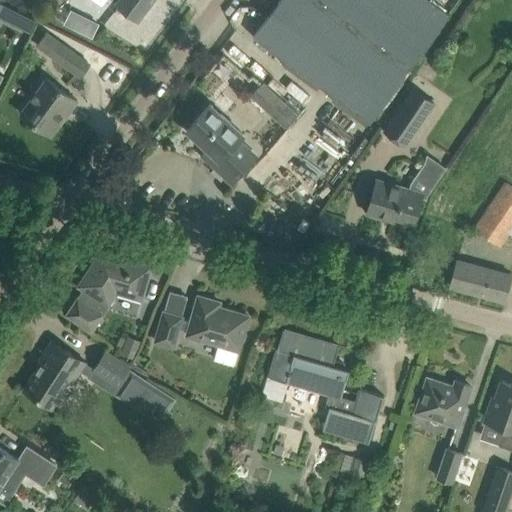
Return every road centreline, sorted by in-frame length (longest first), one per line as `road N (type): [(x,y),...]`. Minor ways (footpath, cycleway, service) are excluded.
road 1 (residential): [(511,326),(69,204)]
road 2 (residential): [(69,204),(219,0)]
